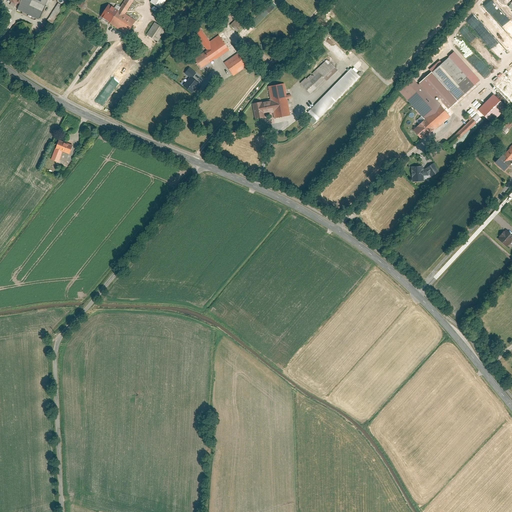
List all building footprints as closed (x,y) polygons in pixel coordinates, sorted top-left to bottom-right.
[(39,20),(47,0),(22,0),(19,7),(17,11),(39,20)] [(131,0),(125,0),(118,12),(124,15),(133,1),(131,0)] [(152,0),(151,4),(161,10),(167,0),(152,0)] [(49,20),(54,22),(62,5),(56,3),(49,20)] [(118,12),(109,6),(101,19),(127,35),(135,22),(124,15),(118,12)] [(166,29),(155,22),(147,34),(158,42),(166,29)] [(204,54),(210,63),(229,50),(220,37),(211,44),(205,36),(200,40),(208,52),(204,54)] [(344,62),(349,57),(339,48),(335,53),(344,62)] [(202,69),(210,63),(204,54),(203,54),(195,59),(202,69)] [(246,67),(238,55),(225,64),(234,76),(246,67)] [(475,85),(451,57),(434,73),(458,100),(475,85)] [(311,93),(337,69),(327,59),(302,83),(311,93)] [(196,73),(190,68),(186,74),(192,79),(196,73)] [(317,121),(360,77),(351,68),(308,112),(317,121)] [(446,111),(458,100),(434,73),(421,84),(446,111)] [(450,116),(446,111),(421,84),(420,85),(413,78),(400,90),(426,120),(414,130),(423,140),(450,116)] [(199,85),(191,79),(184,88),(192,94),(199,85)] [(290,116),(284,85),(270,88),(272,101),(254,104),(257,118),(263,117),(262,113),(273,111),(274,119),(290,116)] [(485,123),(477,114),(447,143),(454,151),(485,123)] [(511,114),(501,129),(506,134),(511,126),(511,114)] [(55,149),(62,152),(68,154),(72,145),(59,140),(55,149)] [(58,162),(62,152),(55,149),(51,159),(58,162)] [(503,154),(496,162),(504,170),(511,161),(504,155),(503,154)] [(438,170),(433,163),(422,169),(422,166),(412,166),(412,181),(423,180),(438,170)] [(511,240),(511,236),(506,231),(499,240),(507,247),(511,240)]
